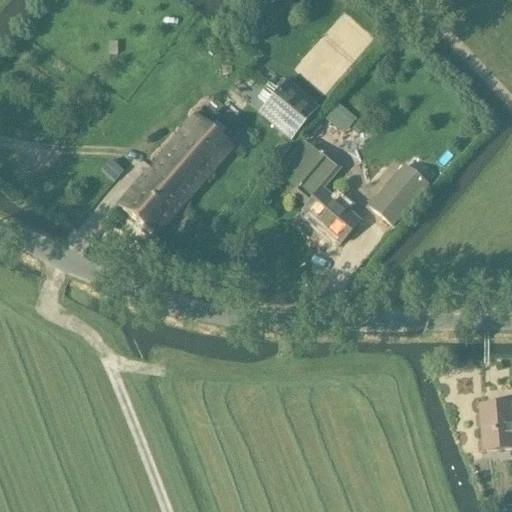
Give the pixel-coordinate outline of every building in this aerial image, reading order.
[(260,115),(290,141),(317,111),(286,85),(280,93),(269,84),(256,99),(266,108),(260,115)] [(231,149),(194,117),(117,207),(154,239),(231,149)] [(324,157),(322,159),(303,143),(275,175),(295,191),(291,195),(306,208),(301,214),(339,246),(359,223),(322,191),(339,170),(324,157)] [(408,165),(429,183),(437,175),(415,156),(408,165)] [(405,167),(368,210),(390,229),(427,186),(405,167)] [(511,426),(510,404),(478,407),(482,453),(511,450),(511,426)]
